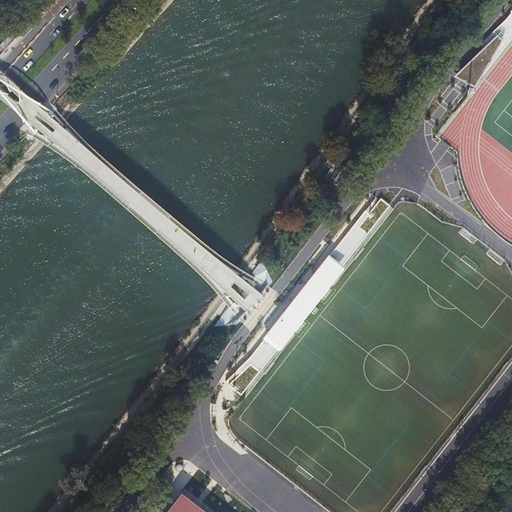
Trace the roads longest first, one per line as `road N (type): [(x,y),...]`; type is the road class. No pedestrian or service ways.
road 1 (primary): [(0,129),(117,0)]
road 2 (primary): [(82,0),(0,92)]
